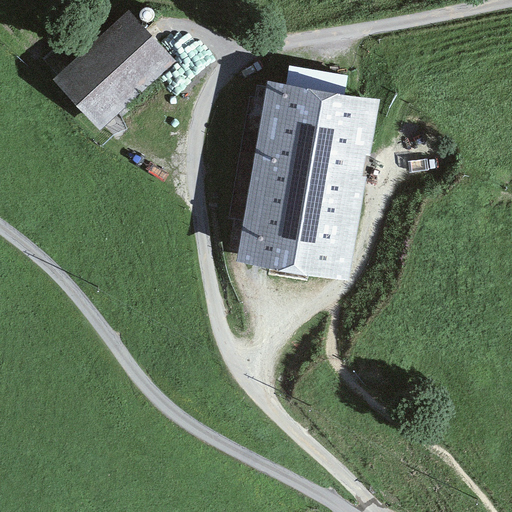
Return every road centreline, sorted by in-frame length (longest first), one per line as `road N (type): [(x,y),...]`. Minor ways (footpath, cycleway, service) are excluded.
road 1 (unclassified): [(377,511),(258,394),(224,332),(200,204),(206,102),(218,79),(254,47),(505,0)]
road 2 (track): [(351,511),(160,401),(59,272),(0,224)]
